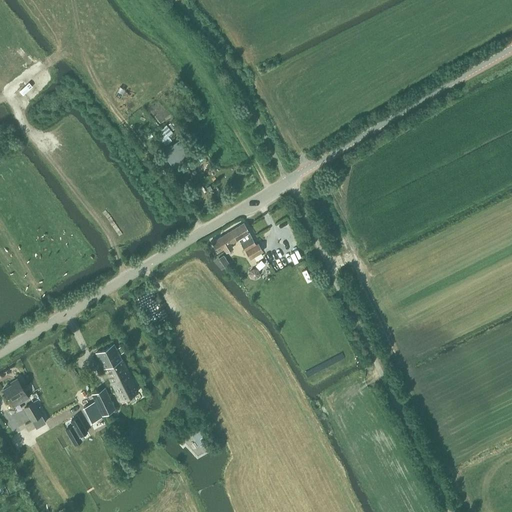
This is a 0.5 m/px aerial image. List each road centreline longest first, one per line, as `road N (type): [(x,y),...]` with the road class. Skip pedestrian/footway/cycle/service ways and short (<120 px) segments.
road 1 (unclassified): [(288,181),(0,351)]
road 2 (unclassified): [(288,181),(511,50)]
